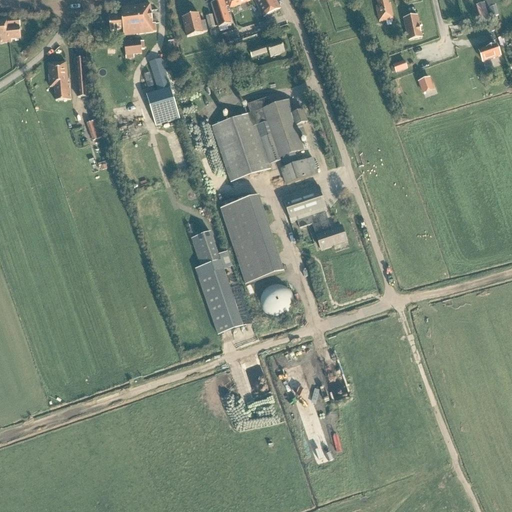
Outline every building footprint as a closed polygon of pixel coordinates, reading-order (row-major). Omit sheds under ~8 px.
[(226,0),(226,1),(229,7),(229,9),(249,2),(248,0),(226,0)] [(254,0),(264,18),(279,10),(274,0),(254,0)] [(387,0),(376,0),(378,7),(376,8),(379,23),(384,22),(384,23),(386,23),(386,22),(393,20),(390,5),(388,5),(387,0)] [(219,29),(231,26),(226,9),(229,7),(226,1),(224,2),(223,1),(211,4),(219,29)] [(489,19),(484,4),(476,6),(481,22),(489,19)] [(109,16),(110,32),(111,32),(123,31),(124,37),(153,34),(153,33),(156,33),(155,24),(152,25),(150,5),(121,8),(121,15),(109,16)] [(495,6),(489,8),(492,19),(499,16),(495,6)] [(200,15),(192,17),(184,19),(189,38),(209,33),(206,22),(202,23),(200,15)] [(215,28),(212,16),(206,17),(209,29),(215,28)] [(422,39),(418,17),(403,20),(406,35),(407,42),(422,39)] [(3,44),(9,43),(9,37),(6,37),(5,19),(0,19),(0,44),(1,44),(1,45),(3,45),(3,44)] [(9,37),(9,43),(12,43),(11,41),(21,40),(19,20),(7,21),(7,19),(5,19),(6,37),(9,37)] [(176,41),(169,42),(170,50),(177,50),(176,41)] [(285,54),(281,42),(267,47),(249,53),(251,58),(268,53),(270,59),(285,54)] [(145,52),(145,43),(125,45),(127,61),(135,61),(135,58),(143,57),(143,52),(145,52)] [(496,45),(479,52),(483,63),(500,56),(496,45)] [(88,74),(87,74),(86,59),(76,60),(79,99),(90,98),(88,74)] [(157,128),(181,121),(162,61),(150,65),(159,94),(147,98),(157,128)] [(393,66),(396,74),(407,70),(404,62),(393,66)] [(66,63),(48,65),(50,88),(55,88),(56,102),(71,101),(70,85),(68,85),(66,63)] [(429,79),(419,82),(419,83),(423,94),(433,90),(429,79)] [(250,115),(212,127),(231,184),(269,171),(268,166),(280,162),(279,159),(282,158),(286,168),(280,170),(286,186),(311,177),(306,161),(298,164),(295,154),(304,151),(300,140),(296,127),(307,123),(303,111),(293,115),(289,102),(269,108),(266,99),(247,106),(250,115)] [(93,122),(87,124),(93,142),(99,140),(93,122)] [(299,230),(312,225),(321,252),(347,243),(342,228),(331,232),(325,213),(327,212),(318,187),(282,199),(291,224),(297,222),(299,230)] [(246,286),(284,273),(258,197),(220,210),(246,286)] [(220,262),(210,234),(191,240),(201,269),(220,262)] [(242,328),(223,272),(198,280),(218,337),(242,328)] [(279,289),(261,291),(264,317),(289,315),(287,297),(280,298),(279,289)]
